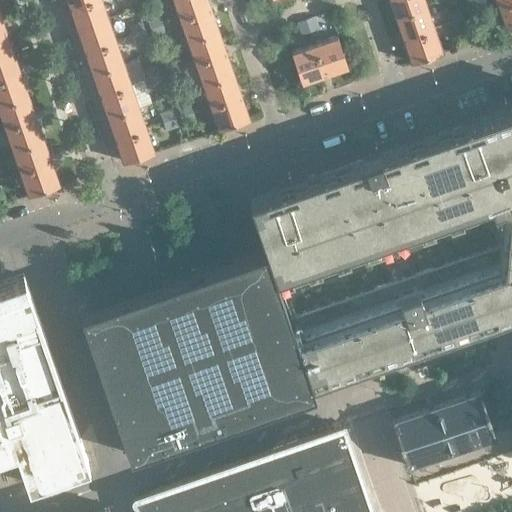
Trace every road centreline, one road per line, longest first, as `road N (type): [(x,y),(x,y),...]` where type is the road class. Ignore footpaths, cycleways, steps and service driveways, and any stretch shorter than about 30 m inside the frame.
road 1 (residential): [(43,0),(113,196),(280,140)]
road 2 (residential): [(280,140),(399,99)]
